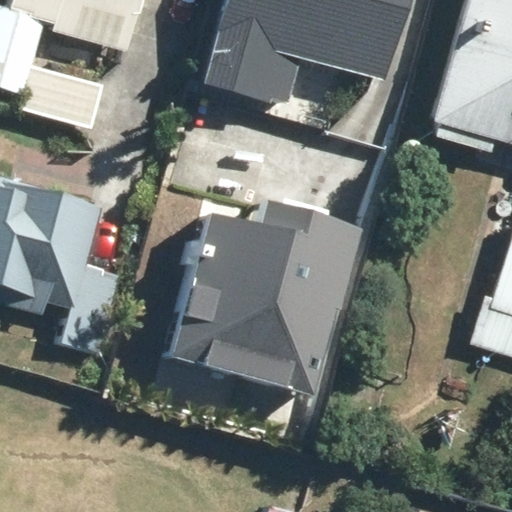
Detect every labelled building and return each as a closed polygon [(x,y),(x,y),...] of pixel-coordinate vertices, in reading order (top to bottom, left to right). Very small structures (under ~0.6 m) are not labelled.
[(0,0),(0,92),(6,94),(2,107),(75,128),(88,82),(15,61),(27,21),(39,24),(46,0),(119,22),(125,0),(0,0)] [(207,0),(171,124),(239,144),(253,96),(273,102),(286,58),(368,82),(391,0),(207,0)] [(511,0),(450,0),(416,121),(511,148),(511,0)] [(0,180),(0,292),(44,306),(34,337),(83,352),(106,276),(66,264),(84,206),(0,180)] [(199,211),(162,353),(314,392),(358,224),(254,197),(248,224),(199,211)] [(466,294),(451,342),(511,362),(511,221),(499,217),(474,296),(466,294)]
